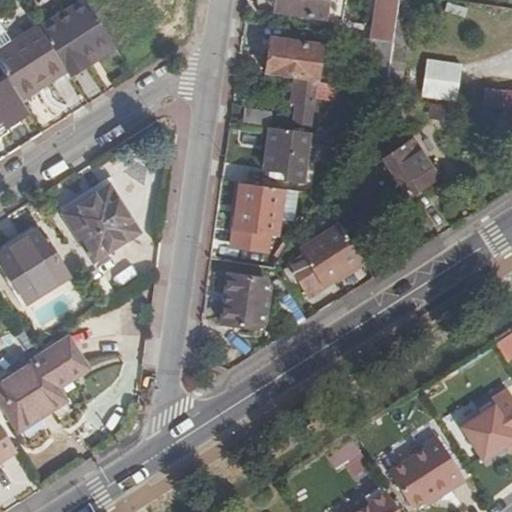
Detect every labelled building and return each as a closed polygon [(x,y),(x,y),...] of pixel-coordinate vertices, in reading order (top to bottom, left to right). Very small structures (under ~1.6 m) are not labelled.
[(124,0),(140,15),(153,0),(124,0)] [(276,0),(274,13),(327,20),(328,13),(342,14),(344,0),(276,0)] [(393,36),(398,0),(377,0),(372,41),(392,44),(393,36)] [(398,0),(393,36),(410,38),(414,10),(425,12),(426,0),(398,0)] [(41,33),(66,73),(68,75),(88,63),(85,58),(110,43),(87,6),(41,33)] [(0,68),(8,82),(16,95),(44,77),(49,84),(66,73),(41,33),(40,31),(0,56),(0,68)] [(365,91),(385,93),(392,44),(372,41),(331,35),(329,48),(354,52),(355,46),(371,48),(365,91)] [(294,80),(316,83),(321,48),(270,41),(264,76),(294,80)] [(88,63),(68,75),(71,80),(116,52),(110,43),(85,58),(88,63)] [(425,58),(419,96),(455,101),(461,64),(425,58)] [(16,95),(21,102),(49,84),(44,77),(16,95)] [(316,83),(294,80),(290,104),(295,105),(293,124),(311,127),(316,98),(333,101),(336,86),(316,83)] [(16,95),(8,82),(0,87),(0,122),(1,122),(7,129),(29,115),(21,102),(16,95)] [(505,111),(511,112),(511,93),(485,89),(482,108),(505,111)] [(385,93),(365,91),(362,90),(361,102),(378,104),(385,93)] [(455,109),(432,106),(431,117),(454,120),(455,109)] [(246,111),(244,125),(265,128),(267,114),(246,111)] [(335,138),(268,129),(263,169),(269,170),(286,173),(285,181),(305,184),(310,145),(334,148),(335,138)] [(412,142),(383,162),(408,197),(437,177),(412,142)] [(286,173),(269,170),(268,179),(285,181),(286,173)] [(296,193),(241,185),(233,248),(268,252),(270,235),(278,236),(280,219),(292,220),(296,193)] [(63,217),(92,264),(139,234),(109,188),(63,217)] [(362,262),(339,227),(302,252),(305,258),(291,267),(310,296),(362,262)] [(39,233),(0,256),(0,266),(26,306),(69,279),(39,233)] [(301,241),(293,236),(277,261),(286,265),(301,241)] [(271,268),(224,263),(223,269),(270,275),(271,268)] [(266,280),(232,276),(229,305),(224,305),(222,324),(261,329),(269,324),(273,287),(266,280)] [(94,284),(106,302),(115,297),(103,279),(94,284)] [(103,305),(92,288),(86,292),(96,309),(103,305)] [(66,340),(0,383),(0,405),(17,433),(64,403),(56,390),(86,370),(66,340)] [(499,452),(511,445),(511,447),(511,408),(502,393),(472,412),(476,418),(455,432),(477,467),(499,452)] [(385,472),(433,432),(425,422),(377,462),(385,472)] [(419,453),(382,477),(404,511),(406,511),(417,505),(455,480),(431,441),(417,450),(419,453)] [(364,457),(338,444),(330,462),(356,474),(364,457)] [(511,447),(511,445),(499,452),(503,458),(511,452),(511,447)] [(455,480),(417,505),(421,510),(458,485),(455,480)] [(389,511),(375,490),(357,502),(363,508),(357,511),(389,511)]
